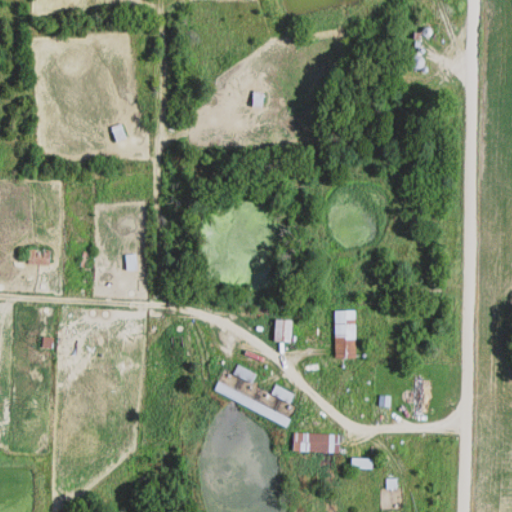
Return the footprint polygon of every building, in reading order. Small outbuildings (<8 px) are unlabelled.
[(414,41),(429,36),(426,28),(411,33),(414,41)] [(418,60),(403,55),(399,66),(414,71),(418,60)] [(248,107),(261,107),(261,91),(248,91),(248,107)] [(128,137),(122,123),(112,127),(118,141),(128,137)] [(132,271),(132,256),(120,256),(120,271),(132,271)] [(328,312),(328,359),(351,359),(351,312),(328,312)] [(267,343),(288,343),(288,321),(267,321),(267,343)] [(228,374),(246,385),(251,376),(234,365),(228,374)] [(408,415),(421,415),(421,378),(408,378),(408,415)] [(209,390),(280,427),(283,420),(212,383),(209,390)] [(285,404),(290,395),(270,386),(266,396),(285,404)] [(285,453),(336,454),(336,435),(285,434),(285,453)] [(344,470),(366,470),(366,459),(344,459),(344,470)]
